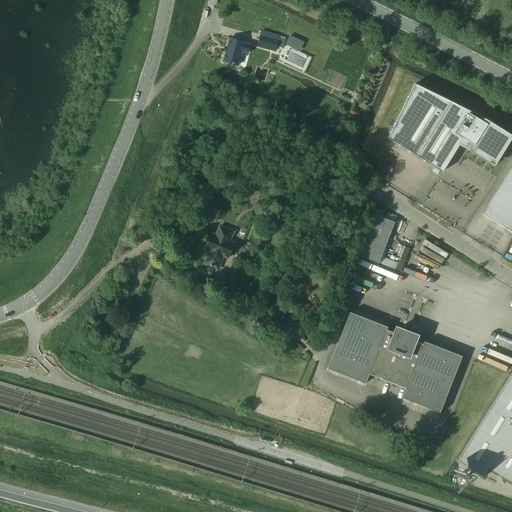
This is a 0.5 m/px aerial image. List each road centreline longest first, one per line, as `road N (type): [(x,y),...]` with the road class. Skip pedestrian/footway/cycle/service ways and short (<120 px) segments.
road 1 (tertiary): [(165,0),(147,83),(69,263),(29,304),(0,316)]
road 2 (tertiary): [(511,78),(357,0)]
road 3 (unclassified): [(366,186),(511,275)]
